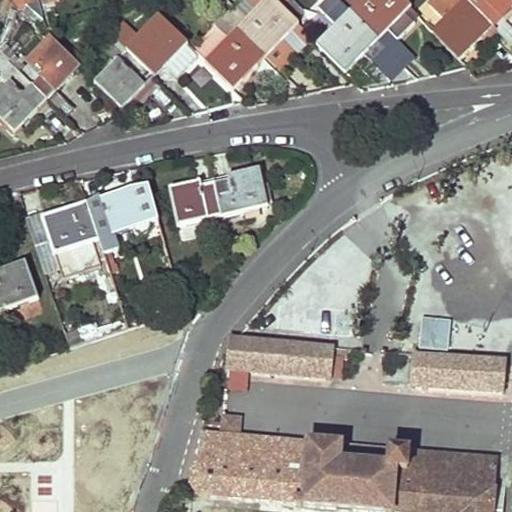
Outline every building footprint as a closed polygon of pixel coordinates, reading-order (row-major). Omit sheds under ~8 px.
[(418,22),(397,0),(365,0),(359,6),(352,0),(344,0),(338,6),(377,46),(387,36),(395,46),(418,22)] [(458,64),(492,30),(461,0),(438,0),(427,12),(442,26),(431,36),(458,64)] [(511,10),(511,0),(461,0),(492,30),(511,10)] [(338,6),(333,1),(322,12),(338,29),(316,51),(344,79),(377,46),(338,6)] [(295,30),(268,2),(236,34),(265,61),(295,30)] [(186,49),(157,21),(133,44),(120,31),(111,40),(154,82),(163,72),(186,49)] [(236,34),(222,21),(211,33),(215,37),(224,46),(205,68),(233,95),(265,61),(236,34)] [(194,57),(197,60),(205,68),(224,46),(215,37),(194,57)] [(154,82),(111,40),(100,51),(113,66),(92,87),(122,116),(154,82)] [(77,72),(51,47),(19,78),(45,104),(77,72)] [(194,57),(186,49),(163,72),(174,84),(197,60),(194,57)] [(19,78),(8,68),(0,78),(10,88),(0,98),(0,130),(9,140),(45,104),(19,78)] [(257,174),(213,184),(221,221),(265,210),(261,187),(257,174)] [(213,184),(169,194),(176,231),(221,221),(213,184)] [(266,187),(261,187),(265,210),(271,209),(266,187)] [(130,195),(86,210),(98,246),(133,234),(134,236),(144,238),(150,232),(149,228),(157,225),(150,205),(135,210),(130,195)] [(86,210),(42,224),(62,285),(100,273),(92,247),(98,246),(86,210)] [(24,266),(0,275),(0,337),(15,333),(8,313),(37,303),(24,266)] [(416,351),(448,352),(449,320),(417,319),(416,351)] [(333,353),(232,344),(227,374),(331,383),(333,353)] [(505,368),(413,360),(411,390),(503,398),(505,368)] [(218,433),(240,434),(241,417),(219,416),(218,433)] [(220,440),(201,438),(196,472),(189,475),(187,491),(194,495),(194,500),(295,506),(294,509),(322,511),(501,511),(504,489),(494,488),(496,464),(389,455),(386,472),(337,465),(339,451),(220,440)]
